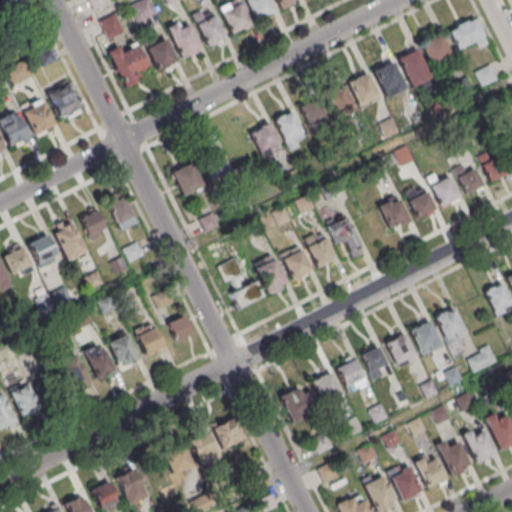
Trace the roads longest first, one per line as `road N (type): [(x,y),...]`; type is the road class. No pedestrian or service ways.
road 1 (residential): [(511,220),(0,482)]
road 2 (residential): [(307,511),(53,0)]
road 3 (residential): [(401,0),(0,202)]
